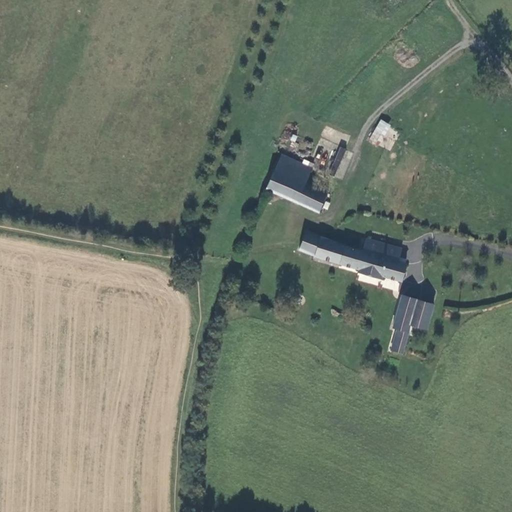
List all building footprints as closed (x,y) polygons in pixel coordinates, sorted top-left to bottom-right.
[(369,140),(379,146),(391,125),(380,119),(369,140)] [(338,147),(329,175),(344,180),(352,151),(338,147)] [(307,183),(313,169),(292,159),(282,155),(265,189),(319,214),(329,194),(307,183)] [(362,250),(305,233),(299,251),(357,270),(357,272),(381,280),(382,276),(401,282),(406,265),(399,262),(400,248),(365,239),(362,250)] [(399,331),(393,352),(401,354),(408,334),(410,325),(424,330),(426,331),(433,306),(417,299),(402,295),(393,329),(399,331)] [(421,338),(424,330),(410,325),(408,334),(421,338)]
